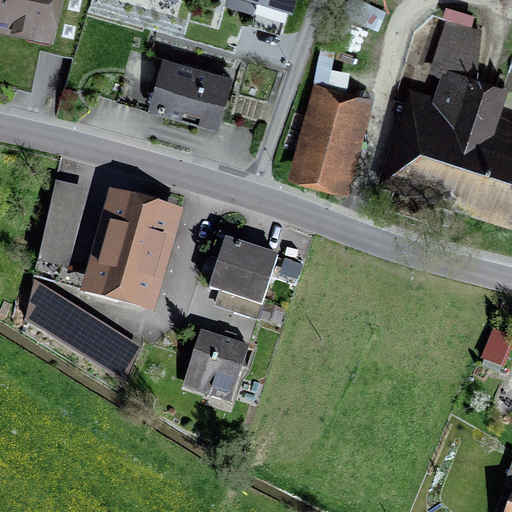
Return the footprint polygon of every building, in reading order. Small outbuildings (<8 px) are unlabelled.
[(0,0),(0,23),(31,30),(34,27),(49,31),(55,0),(0,0)] [(468,78),(469,75),(475,78),(479,44),(475,43),(479,30),(450,21),(434,67),(468,78)] [(511,86),(511,56),(503,84),(511,86)] [(229,78),(165,60),(157,88),(162,90),(157,106),(216,123),(229,78)] [(502,87),(475,78),(469,75),(468,78),(454,119),(419,107),(397,174),(505,208),(511,187),(511,138),(488,130),(502,87)] [(356,103),(322,93),(299,173),(332,183),(356,103)] [(94,230),(109,234),(94,288),(144,303),(169,212),(142,204),(140,212),(117,205),(116,207),(102,203),(94,230)] [(218,263),(210,290),(261,306),(277,259),(226,242),(228,237),(219,234),(210,260),(218,263)] [(143,348),(46,288),(26,320),(124,380),(143,348)] [(511,341),(511,339),(494,332),(482,359),(501,367),(511,341)] [(201,333),(184,385),(231,400),(248,348),(201,333)]
